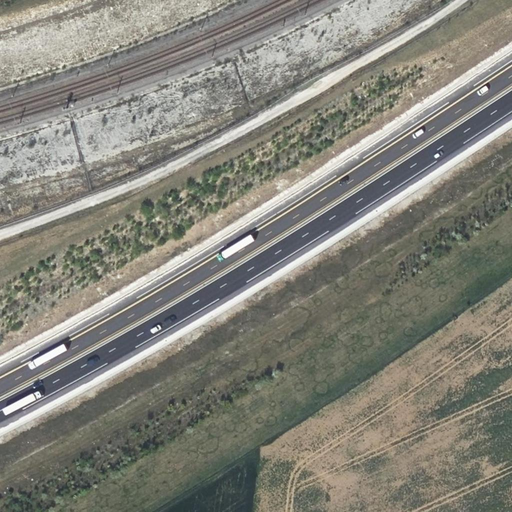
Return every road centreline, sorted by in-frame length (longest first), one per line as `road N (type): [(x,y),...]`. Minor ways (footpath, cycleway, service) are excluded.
road 1 (motorway): [(511,70),(217,260),(0,380)]
road 2 (motorway): [(0,406),(223,285),(511,99)]
